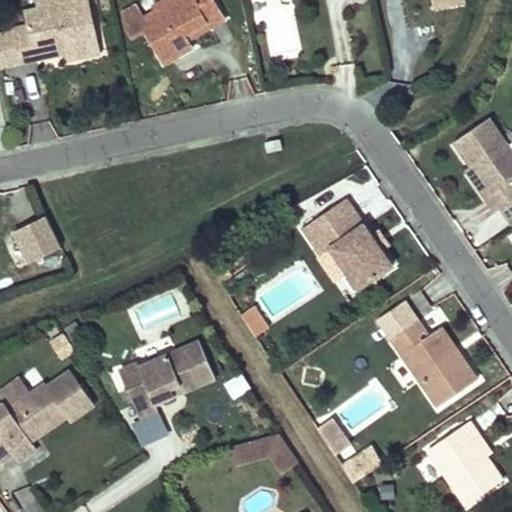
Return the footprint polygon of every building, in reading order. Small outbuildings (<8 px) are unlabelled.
[(101,52),(89,0),(64,0),(65,4),(68,3),(70,11),(60,13),(59,4),(39,8),(31,10),(25,11),(28,26),(12,29),(13,31),(20,63),(37,60),(35,51),(39,50),(66,44),(67,53),(69,59),(101,52)] [(70,11),(68,3),(65,4),(64,0),(37,0),(39,8),(59,4),(60,13),(70,11)] [(186,34),(207,22),(210,27),(226,18),(215,0),(173,0),(155,11),(144,17),(136,4),(123,12),(126,28),(132,38),(144,31),(164,64),(194,47),(189,39),(186,34)] [(155,11),(173,0),(161,0),(152,6),(155,11)] [(270,0),(274,52),(298,50),(293,0),(270,0)] [(442,7),(440,0),(432,0),(434,8),(442,7)] [(189,39),(210,27),(207,22),(186,34),(189,39)] [(20,63),(13,31),(4,32),(0,33),(0,62),(1,67),(11,65),(20,63)] [(67,53),(66,44),(39,50),(35,51),(37,60),(41,59),(67,53)] [(511,150),(489,118),(455,141),(472,167),(491,194),(486,198),(496,212),(511,200),(511,150)] [(282,149),(280,139),(265,142),(268,152),(282,149)] [(491,194),(472,167),(467,170),(486,198),(491,194)] [(372,235),(347,198),(304,228),(322,254),(331,248),(349,273),(359,288),(393,265),(382,249),(379,245),(372,235)] [(48,210),(12,227),(29,262),(64,246),(48,210)] [(391,243),(380,229),(372,235),(379,245),(382,249),(391,243)] [(359,288),(349,273),(344,276),(355,291),(359,288)] [(256,302),(241,313),(257,335),(272,324),(256,302)] [(478,379),(460,353),(453,358),(435,331),(428,335),(419,321),(392,339),(438,406),(478,379)] [(460,353),(441,326),(435,331),(453,358),(460,353)] [(75,349),(64,333),(51,342),(62,358),(75,349)] [(174,395),(172,389),(181,385),(184,392),(216,378),(200,341),(144,365),(138,362),(127,367),(135,386),(128,389),(140,417),(158,409),(156,404),(174,395)] [(135,386),(127,367),(120,370),(128,389),(135,386)] [(233,396),(251,388),(245,372),(227,380),(233,396)] [(32,392),(21,376),(0,389),(0,394),(5,402),(9,408),(32,392)] [(36,438),(68,415),(46,382),(32,392),(9,408),(5,402),(0,405),(0,462),(13,453),(19,460),(37,448),(32,440),(27,433),(31,430),(36,438)] [(174,395),(184,392),(181,385),(172,389),(174,395)] [(317,427),(337,453),(353,441),(334,415),(317,427)] [(487,456),(475,438),(480,434),(470,421),(428,449),(466,505),(503,479),(487,456)] [(36,438),(31,430),(27,433),(32,440),(36,438)] [(300,462),(280,434),(235,445),(239,464),(273,455),(283,473),(300,462)] [(492,452),(480,434),(475,438),(487,456),(492,452)] [(366,474),(383,463),(373,446),(355,457),(366,474)]
